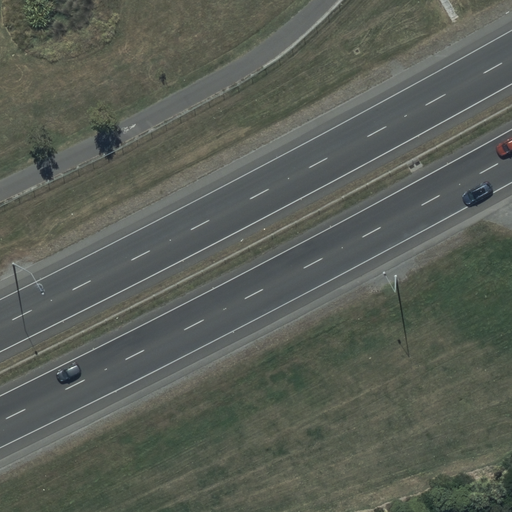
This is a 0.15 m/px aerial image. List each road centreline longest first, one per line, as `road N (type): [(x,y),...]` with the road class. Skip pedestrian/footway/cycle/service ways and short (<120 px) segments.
road 1 (motorway): [(0,326),(511,58)]
road 2 (motorway): [(511,155),(0,422)]
